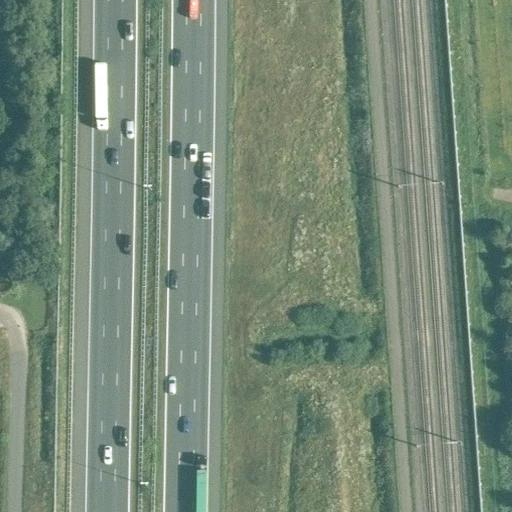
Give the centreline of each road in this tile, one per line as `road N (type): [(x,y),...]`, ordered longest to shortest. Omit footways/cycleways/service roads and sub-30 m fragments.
road 1 (motorway): [(111,0),(101,511)]
road 2 (motorway): [(179,511),(187,0)]
road 3 (unclassified): [(16,511),(18,350),(8,321)]
